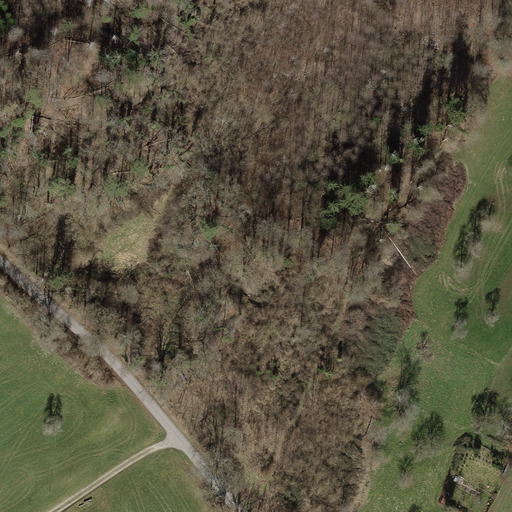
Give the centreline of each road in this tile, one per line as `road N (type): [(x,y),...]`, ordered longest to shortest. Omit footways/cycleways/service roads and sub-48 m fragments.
road 1 (unknown): [(511,7),(498,54),(338,377),(243,507)]
road 2 (unclassified): [(245,511),(108,354),(0,250)]
road 3 (track): [(46,511),(84,428),(82,380),(62,364)]
road 4 (track): [(56,511),(179,432)]
